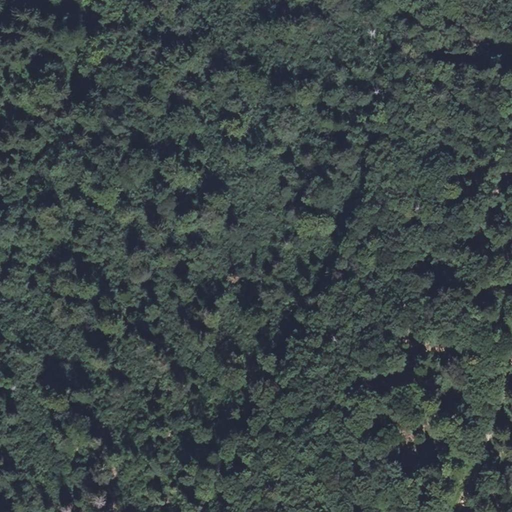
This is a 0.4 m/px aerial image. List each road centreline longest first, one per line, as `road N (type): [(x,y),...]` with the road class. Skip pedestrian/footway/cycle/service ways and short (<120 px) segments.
road 1 (track): [(68,65),(0,287)]
road 2 (track): [(511,373),(456,511)]
